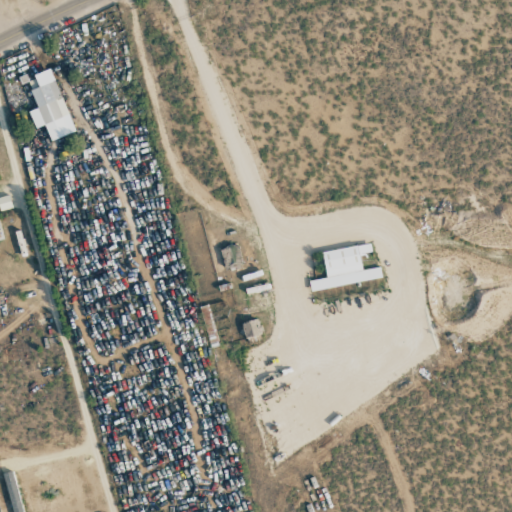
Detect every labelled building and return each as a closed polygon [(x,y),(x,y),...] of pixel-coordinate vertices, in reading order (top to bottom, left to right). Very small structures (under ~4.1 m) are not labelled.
[(68,116),(50,69),(34,75),(39,88),(30,91),(37,109),(28,112),(35,128),(68,116)] [(219,250),(227,273),(244,267),(235,244),(219,250)] [(311,291),(381,278),(379,267),(362,270),(359,255),(371,252),(370,244),(321,252),(326,278),(309,281),(311,291)] [(243,338),(260,336),(258,320),(242,322),(243,338)] [(21,511),(14,472),(4,474),(11,511),(21,511)]
